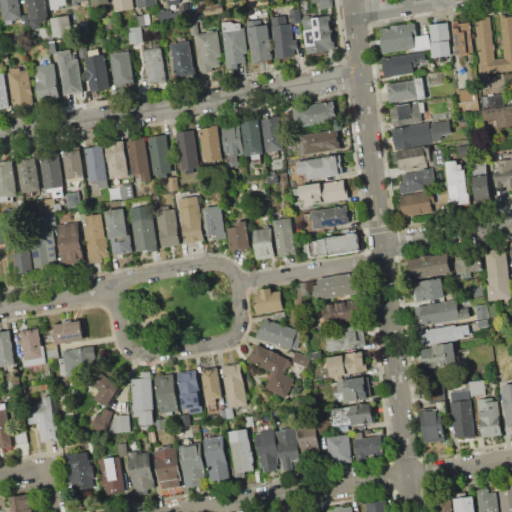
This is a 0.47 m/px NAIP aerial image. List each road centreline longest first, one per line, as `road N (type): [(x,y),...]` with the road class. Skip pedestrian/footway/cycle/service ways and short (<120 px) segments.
road 1 (residential): [(411,511),(351,0)]
road 2 (residential): [(360,74),(0,135)]
road 3 (residential): [(511,458),(170,511)]
road 4 (residential): [(112,288),(125,340),(154,354),(233,337),(241,319),(238,282)]
road 5 (residential): [(382,259),(238,282)]
road 6 (residential): [(238,282),(214,264),(122,279),(112,288)]
road 7 (residential): [(511,223),(380,245)]
